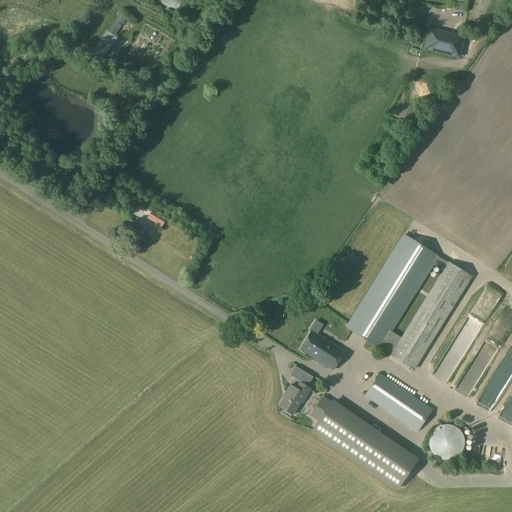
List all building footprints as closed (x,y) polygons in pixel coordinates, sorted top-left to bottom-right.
[(465,36),(429,27),(424,47),(460,57),(465,36)] [(106,194),(113,185),(106,181),(100,190),(106,194)] [(161,227),(166,217),(152,208),(146,218),(161,227)] [(131,241),(141,226),(128,217),(118,232),(131,241)] [(402,340),(389,332),(437,255),(404,234),(346,327),(415,370),(472,277),(449,262),(402,340)] [(333,370),(345,351),(312,331),(300,350),(333,370)] [(511,365),(511,350),(478,405),(487,411),(494,399),(492,398),(511,365)] [(296,362),(290,372),(316,389),(323,378),(296,362)] [(417,431),(432,409),(381,374),(366,395),(417,431)] [(311,389),(300,383),(296,389),(290,386),(286,393),(287,394),(279,406),(293,415),(301,402),(303,403),(311,389)] [(511,405),(511,389),(498,417),(501,419),(509,404),(511,405)] [(394,484),(396,482),(414,457),(334,403),(332,406),(322,399),(314,410),(325,417),(316,430),(394,484)] [(445,460),(454,459),(461,453),(463,444),(462,435),(456,428),(447,425),(438,427),(431,433),(428,442),(430,451),(436,458),(445,460)]
